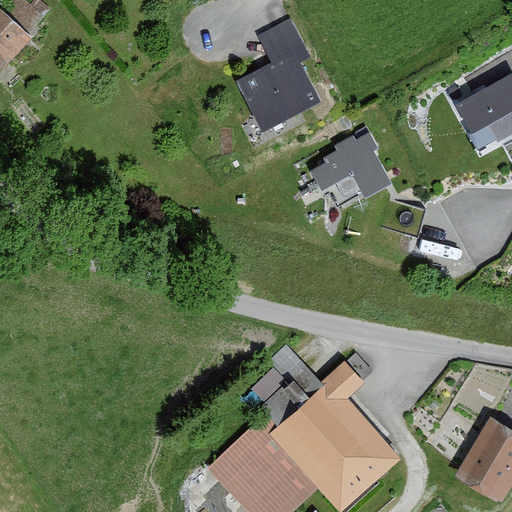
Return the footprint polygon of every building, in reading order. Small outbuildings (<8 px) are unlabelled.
[(6,0),(0,8),(0,59),(35,19),(12,0),(6,0)] [(297,62),(279,22),(247,36),(260,66),(225,81),(247,129),(301,106),(284,68),(297,62)] [(511,124),(511,96),(502,77),(444,107),(465,148),(511,124)] [(364,150),(356,135),(345,141),(343,138),(324,148),(326,152),(312,159),(315,165),(301,173),(320,210),(373,183),(357,153),(364,150)] [(250,407),(257,416),(199,466),(237,511),(284,511),(308,491),(325,511),(387,458),(335,398),(365,372),(349,354),(336,364),(332,361),(309,380),(279,345),(259,363),(265,369),(241,389),(254,404),(250,407)] [(511,432),(510,436),(481,417),(442,477),(487,506),(511,467),(511,432)]
